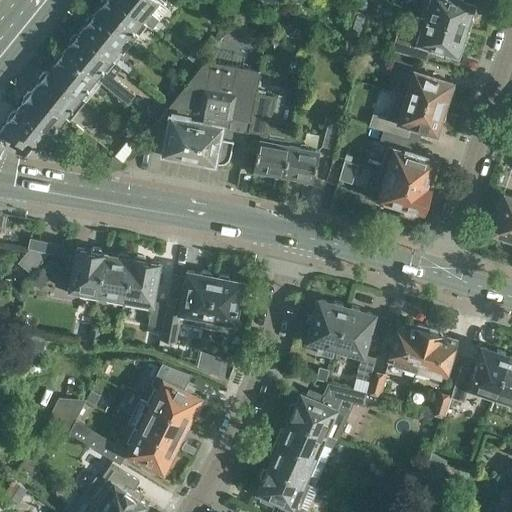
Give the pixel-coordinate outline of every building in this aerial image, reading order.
[(118,0),(104,0),(94,12),(128,38),(131,41),(138,32),(135,30),(142,20),(151,27),(150,29),(156,33),(157,30),(118,0)] [(118,0),(157,30),(158,29),(153,25),(159,18),(154,14),(150,10),(158,0),(118,0)] [(463,0),(462,0),(429,0),(425,16),(465,28),(469,30),(473,19),(469,14),(473,3),(463,0)] [(94,12),(79,31),(112,57),(116,60),(122,65),(122,66),(130,73),(133,69),(119,57),(123,51),(131,41),(128,38),(94,12)] [(400,26),(394,45),(426,55),(428,50),(444,55),(446,50),(457,54),(465,28),(425,16),(424,17),(411,13),(406,28),(400,26)] [(79,31),(63,51),(96,77),(100,80),(114,92),(118,88),(108,80),(112,76),(113,77),(122,66),(122,65),(116,60),(112,57),(79,31)] [(63,51),(48,69),(85,99),(92,91),(100,80),(96,77),(63,51)] [(396,51),(392,63),(410,68),(414,57),(396,51)] [(259,74),(260,70),(204,59),(139,141),(139,147),(140,147),(152,150),(153,147),(165,150),(165,151),(217,160),(222,162),(226,161),(228,159),(230,154),(233,140),(245,142),(247,132),(259,74)] [(415,68),(406,95),(444,107),(452,81),(415,68)] [(48,69),(33,88),(66,115),(71,118),(78,109),(85,99),(48,69)] [(260,134),(256,152),(253,169),(283,175),(289,142),(260,136),(269,91),(268,91),(271,76),(259,74),(247,132),(260,134)] [(17,107),(57,140),(67,149),(71,145),(64,140),(69,134),(58,125),(66,115),(33,88),(17,107)] [(362,122),(383,129),(410,137),(413,126),(435,133),(444,107),(406,95),(404,95),(396,120),(373,112),(373,113),(366,110),(362,122)] [(17,107),(0,128),(0,138),(6,144),(12,136),(21,143),(16,149),(36,153),(41,147),(47,152),(57,140),(17,107)] [(329,117),(321,145),(334,148),(342,121),(329,117)] [(388,145),(380,170),(428,185),(436,158),(415,152),(418,139),(410,137),(383,129),(379,142),(388,145)] [(289,142),(283,175),(313,181),(319,149),(307,146),(308,143),(300,142),(301,137),(290,135),(289,142)] [(344,159),(341,169),(354,173),(357,163),(344,159)] [(428,185),(380,170),(372,196),(422,212),(430,186),(428,185)] [(491,231),(503,235),(501,239),(511,242),(511,195),(504,193),(498,211),(496,210),(491,224),(493,225),(491,231)] [(31,238),(29,247),(30,248),(49,251),(49,252),(51,252),(58,244),(31,238)] [(70,288),(97,293),(104,251),(77,246),(75,256),(72,255),(70,266),(74,267),(70,288)] [(30,248),(18,262),(31,273),(49,252),(49,251),(30,248)] [(104,251),(97,293),(124,297),(131,257),(104,252),(104,251)] [(63,266),(50,256),(43,265),(56,275),(63,266)] [(131,257),(124,297),(152,302),(148,323),(162,326),(161,329),(166,302),(153,299),(156,282),(158,283),(161,271),(158,270),(159,261),(131,256),(131,257)] [(166,302),(161,329),(176,332),(179,314),(206,319),(215,275),(187,269),(185,278),(182,278),(180,290),(183,290),(180,307),(166,305),(166,302)] [(215,275),(206,319),(229,324),(230,321),(234,322),(238,302),(241,302),(243,291),(240,290),(242,280),(215,275)] [(317,346),(318,346),(316,353),(332,357),(334,350),(345,306),(319,299),(317,306),(314,306),(312,313),(310,313),(308,320),(313,321),(308,339),(318,341),(317,346)] [(345,306),(334,350),(350,355),(351,350),(362,353),(366,337),(371,338),(373,330),(371,330),(373,321),(371,320),(373,313),(345,306)] [(412,325),(406,323),(399,321),(395,335),(391,334),(389,344),(392,345),(387,359),(402,364),(405,369),(415,372),(429,325),(418,322),(412,325)] [(429,325),(415,372),(427,375),(432,372),(445,376),(449,362),(453,363),(456,353),(452,352),(456,338),(443,334),(440,329),(429,325)] [(47,333),(20,327),(14,357),(41,362),(47,333)] [(460,364),(451,394),(450,397),(464,401),(469,385),(479,388),(479,393),(493,397),(508,355),(482,346),(479,353),(477,352),(474,361),(472,360),(470,366),(464,364),(464,366),(460,364)] [(201,350),(197,365),(218,374),(223,358),(201,350)] [(376,356),(362,353),(356,377),(369,380),(373,369),(376,356)] [(511,355),(508,355),(493,397),(507,402),(511,398),(511,355)] [(319,366),(316,378),(326,380),(329,368),(319,366)] [(367,390),(367,391),(381,395),(386,373),(373,369),(369,380),(367,390)] [(163,378),(151,403),(188,421),(200,397),(192,393),(194,389),(183,384),(182,387),(163,378)] [(290,415),(289,418),(336,438),(337,438),(353,402),(363,404),(367,391),(367,390),(329,381),(323,395),(312,390),(309,396),(300,392),(296,403),(291,404),(288,411),(290,415)] [(437,390),(430,412),(444,417),(450,397),(451,394),(437,390)] [(140,398),(128,392),(124,400),(136,406),(140,398)] [(59,396),(47,420),(68,432),(69,431),(76,418),(77,419),(86,398),(59,396)] [(151,403),(139,427),(176,446),(188,421),(151,403)] [(76,418),(69,431),(102,452),(121,464),(121,463),(120,463),(126,452),(145,461),(143,464),(154,469),(155,467),(163,471),(176,446),(139,427),(130,445),(119,438),(116,442),(77,419),(76,418)] [(280,428),(275,440),(325,462),(332,447),(336,438),(289,418),(284,428),(280,428)] [(273,453),(268,464),(308,482),(307,483),(314,486),(318,476),(319,476),(325,462),(275,440),(271,450),(273,453)] [(445,464),(429,457),(422,472),(438,479),(445,464)] [(262,478),(256,490),(265,494),(262,500),(275,506),(278,499),(292,506),(296,496),(301,498),(307,483),(308,482),(268,464),(267,466),(263,467),(260,475),(262,478)] [(434,480),(421,474),(417,483),(430,489),(434,480)] [(94,501),(108,511),(139,511),(145,504),(136,498),(140,492),(119,476),(115,481),(111,478),(94,501)] [(4,492),(17,501),(26,489),(13,479),(4,492)] [(87,511),(86,511),(108,511),(94,501),(80,490),(74,499),(83,505),(82,507),(87,511)]
